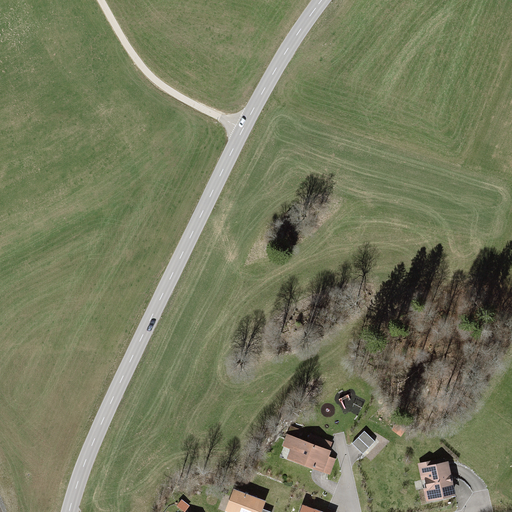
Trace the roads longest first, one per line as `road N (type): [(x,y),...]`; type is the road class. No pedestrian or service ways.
road 1 (secondary): [(66,511),(102,409),(258,104),(323,0)]
road 2 (track): [(97,0),(145,73),(244,131)]
